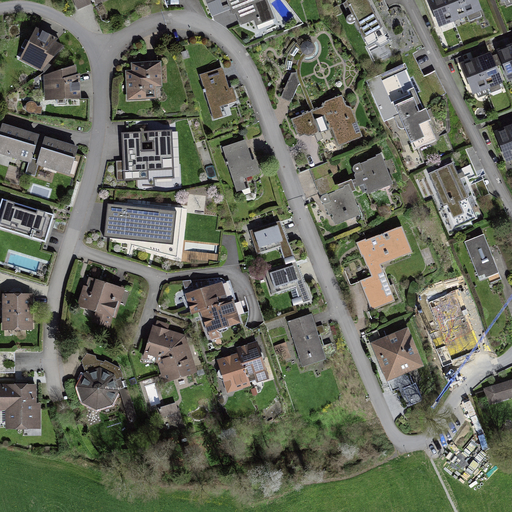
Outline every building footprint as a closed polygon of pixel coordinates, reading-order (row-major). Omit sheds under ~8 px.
[(68,0),(74,13),(101,0),(68,0)] [(266,0),(229,0),(238,21),(254,14),(259,26),(274,20),(266,0)] [(344,0),(344,1),(349,11),(347,16),(348,18),(351,19),(354,17),(366,44),(386,28),(372,0),(344,0)] [(473,0),(430,0),(440,29),(479,15),(473,0)] [(511,0),(495,0),(499,9),(511,3),(511,0)] [(56,48),(28,30),(14,61),(36,72),(56,48)] [(511,48),(500,54),(510,80),(511,79),(511,48)] [(491,57),(465,67),(476,95),(502,85),(491,57)] [(133,68),(124,68),(125,99),(160,98),(159,60),(132,61),(133,68)] [(405,61),(379,72),(417,163),(426,159),(420,144),(436,138),(405,61)] [(70,67),(38,77),(38,98),(73,101),(70,67)] [(221,68),(198,75),(210,119),(222,115),(219,105),(235,100),(231,86),(227,87),(221,68)] [(292,101),(301,75),(290,72),(281,97),(292,101)] [(345,105),(342,92),(324,100),(324,104),(315,108),(315,113),(325,113),(338,143),(360,136),(349,107),(345,105)] [(311,110),(295,118),(300,134),(318,130),(311,110)] [(40,135),(3,125),(0,135),(0,151),(33,160),(40,135)] [(164,129),(124,130),(125,156),(138,156),(138,174),(151,173),(151,160),(170,160),(170,138),(164,138),(164,129)] [(511,130),(496,138),(511,167),(511,166),(511,130)] [(81,146),(46,136),(38,161),(73,172),(81,146)] [(246,138),(223,144),(235,188),(248,185),(245,175),(260,171),(255,155),(251,156),(246,138)] [(358,178),(352,180),(354,186),(362,183),(366,192),(391,182),(380,152),(359,159),(363,170),(356,172),(358,178)] [(445,167),(424,177),(449,230),(470,220),(445,167)] [(349,183),(325,192),(336,221),(360,213),(349,183)] [(53,214),(0,196),(0,197),(0,227),(43,242),(53,214)] [(182,205),(108,201),(105,236),(177,253),(182,205)] [(281,223),(250,233),(257,255),(281,247),(285,258),(292,256),(281,223)] [(371,275),(352,282),(362,309),(395,297),(382,261),(411,250),(401,223),(358,239),(371,275)] [(479,238),(461,244),(473,277),(491,271),(479,238)] [(297,259),(266,271),(273,292),(292,286),(298,302),(311,297),(297,259)] [(124,288),(90,276),(81,303),(98,309),(96,317),(112,322),(124,288)] [(222,283),(188,291),(193,313),(199,311),(206,338),(225,334),(223,328),(239,324),(233,299),(226,301),(222,283)] [(441,291),(418,298),(428,333),(451,325),(441,291)] [(26,295),(0,295),(0,330),(27,331),(26,295)] [(307,315),(283,322),(296,368),(320,361),(307,315)] [(159,324),(156,323),(146,350),(157,354),(165,381),(199,372),(188,334),(169,328),(171,323),(161,319),(159,324)] [(400,330),(364,344),(379,382),(400,374),(415,368),(400,330)] [(240,351),(217,358),(226,391),(268,380),(257,339),(238,344),(240,351)] [(92,358),(81,354),(77,364),(82,366),(71,395),(72,401),(90,410),(106,405),(119,385),(116,367),(101,360),(94,362),(92,358)] [(511,378),(480,387),(485,404),(511,397),(511,378)] [(1,391),(0,391),(0,434),(39,435),(39,404),(33,404),(32,385),(1,385),(1,391)] [(413,385),(405,388),(410,399),(418,396),(413,385)] [(127,422),(137,419),(127,387),(116,391),(127,422)] [(170,405),(157,409),(161,424),(175,419),(170,405)] [(90,417),(97,442),(105,440),(98,415),(90,417)] [(106,421),(110,432),(123,428),(119,416),(106,421)]
